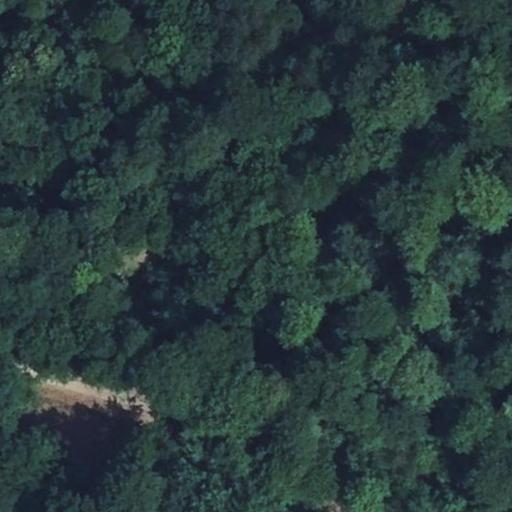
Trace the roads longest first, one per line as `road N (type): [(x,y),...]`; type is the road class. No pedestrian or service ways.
road 1 (track): [(511,492),(200,400)]
road 2 (track): [(200,400),(0,345)]
